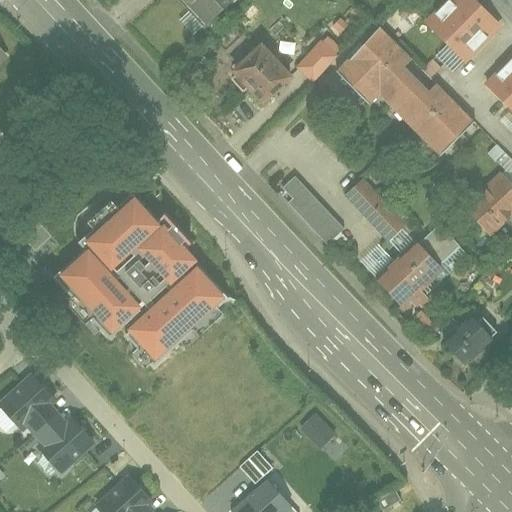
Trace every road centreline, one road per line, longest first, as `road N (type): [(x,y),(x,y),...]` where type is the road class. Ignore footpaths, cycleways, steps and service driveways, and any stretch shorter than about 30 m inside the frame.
road 1 (secondary): [(41,0),(501,487)]
road 2 (residential): [(29,336),(191,511)]
